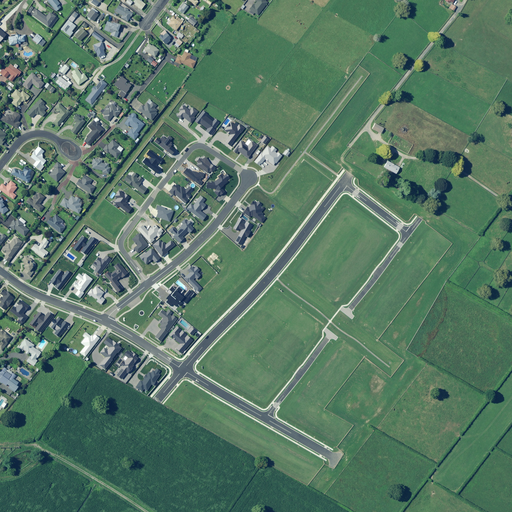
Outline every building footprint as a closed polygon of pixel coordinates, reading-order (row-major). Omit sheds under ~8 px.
[(59,4),(56,0),(46,0),(56,11),(61,7),(58,5),(59,4)] [(145,5),(138,0),(134,0),(133,2),(135,3),(134,5),(141,10),(145,5)] [(253,4),(248,12),(253,15),(254,13),(258,16),(268,1),(266,0),(265,0),(255,0),(255,1),(256,2),(254,5),(253,4)] [(188,7),(183,3),(177,10),(183,14),(188,7)] [(123,8),(118,5),(115,11),(122,16),(121,18),(127,22),(132,13),(124,8),(123,8)] [(46,17),(34,8),(30,14),(50,28),(57,18),(49,12),(46,17)] [(98,15),(91,9),(86,16),(93,21),(98,15)] [(75,11),(68,19),(72,22),(79,14),(75,11)] [(183,21),(177,17),(175,19),(172,17),(170,20),(169,20),(166,23),(176,31),(183,21)] [(197,21),(191,17),(188,21),(194,25),(197,21)] [(76,26),(69,21),(62,31),(70,37),(73,33),(71,31),(76,26)] [(121,26),(107,21),(104,30),(111,33),(110,35),(117,37),(119,32),(121,26)] [(87,34),(81,28),(76,34),(75,33),(73,35),(80,41),(87,34)] [(104,39),(95,31),(92,35),(101,42),(104,39)] [(172,39),(166,33),(163,36),(161,35),(158,37),(165,45),(172,39)] [(19,36),(19,34),(15,35),(15,36),(8,37),(9,45),(15,44),(17,43),(17,44),(21,44),(20,42),(25,41),(25,38),(26,38),(26,35),(19,36)] [(43,38),(37,34),(32,39),(38,44),(43,38)] [(179,46),(182,42),(178,39),(175,43),(174,45),(178,48),(179,46)] [(101,42),(93,45),(94,49),(93,49),(94,52),(96,52),(97,57),(105,55),(101,42)] [(145,55),(146,52),(155,57),(159,50),(148,43),(145,47),(141,53),(145,55)] [(188,51),(185,49),(182,56),(181,56),(178,55),(175,62),(181,65),(181,63),(192,68),(195,62),(189,59),(192,52),(188,51)] [(18,66),(15,64),(13,66),(10,64),(6,69),(4,70),(2,69),(0,71),(0,73),(6,78),(9,74),(11,75),(8,79),(11,82),(16,75),(18,76),(23,70),(18,66)] [(65,64),(60,71),(64,75),(69,68),(65,64)] [(79,71),(77,68),(70,72),(71,74),(70,75),(78,87),(89,80),(86,75),(82,74),(80,71),(79,71)] [(35,75),(32,73),(22,85),(27,90),(32,84),(39,89),(44,83),(38,77),(35,75)] [(60,77),(56,82),(66,90),(70,84),(60,77)] [(127,81),(121,77),(118,81),(117,81),(114,85),(121,90),(118,95),(123,98),(131,86),(128,83),(126,86),(125,84),(127,81)] [(107,84),(101,80),(95,87),(94,86),(91,89),(92,91),(85,100),(91,105),(107,84)] [(55,89),(47,83),(44,87),(52,93),(55,89)] [(21,93),(16,89),(11,96),(14,99),(11,103),(17,108),(21,103),(22,101),(25,102),(29,97),(22,91),(21,93)] [(44,103),(40,99),(27,114),(31,118),(35,114),(39,114),(42,117),(46,113),(44,111),(46,108),(42,105),(44,103)] [(66,110),(58,102),(54,107),(57,110),(56,111),(59,114),(56,117),(57,118),(53,123),(57,127),(70,112),(67,109),(66,110)] [(145,116),(144,118),(146,120),(148,118),(151,120),(157,113),(156,112),(157,110),(154,108),(156,105),(152,102),(150,105),(147,103),(144,106),(142,104),(137,110),(145,116)] [(117,108),(112,104),(110,107),(108,106),(105,109),(106,110),(102,114),(105,116),(103,117),(108,121),(113,115),(115,117),(122,109),(118,106),(117,108)] [(181,110),(177,116),(181,119),(183,117),(192,123),(195,118),(194,117),(198,111),(193,108),(191,110),(183,105),(180,109),(181,110)] [(4,116),(2,115),(0,119),(0,120),(17,129),(20,123),(17,122),(21,115),(14,111),(12,116),(9,114),(8,116),(5,114),(4,116)] [(215,120),(203,111),(196,121),(200,124),(200,123),(207,129),(206,131),(211,135),(220,122),(215,119),(215,120)] [(138,117),(132,113),(124,124),(128,127),(130,125),(133,128),(132,129),(131,128),(127,134),(134,140),(138,134),(137,133),(144,124),(137,118),(138,117)] [(85,121),(76,114),(73,118),(75,120),(74,121),(76,123),(73,127),(70,131),(75,135),(85,121)] [(96,123),(93,120),(87,127),(92,131),(87,136),(88,137),(85,140),(90,145),(102,132),(104,130),(99,125),(100,124),(97,121),(96,123)] [(244,128),(236,122),(234,124),(231,122),(225,130),(231,134),(226,142),(231,146),(244,128)] [(384,128),(375,122),(372,128),(381,133),(384,128)] [(157,137),(154,141),(172,155),(176,150),(171,147),(173,144),(170,141),(172,138),(169,136),(166,139),(163,136),(160,139),(157,137)] [(265,136),(261,141),(265,145),(269,139),(265,136)] [(120,146),(112,140),(108,146),(106,145),(102,150),(107,154),(108,152),(116,159),(121,152),(117,149),(120,146)] [(248,158),(258,145),(252,141),(248,146),(241,141),(234,151),(237,153),(238,152),(248,158)] [(44,151),(38,146),(33,153),(30,157),(36,161),(33,165),(40,171),(44,166),(43,165),(46,161),(42,158),(42,154),(44,151)] [(267,146),(255,161),(260,165),(261,163),(262,164),(265,159),(274,166),(283,155),(278,152),(277,153),(275,152),(277,150),(272,146),(270,148),(267,146)] [(163,160),(150,150),(147,154),(152,158),(150,160),(146,157),(142,162),(157,173),(161,169),(156,165),(158,163),(159,164),(163,160)] [(198,163),(197,165),(208,173),(210,171),(212,172),(216,167),(210,163),(206,157),(203,159),(202,158),(201,159),(200,158),(197,162),(198,163)] [(102,160),(97,159),(97,160),(93,159),(91,165),(92,165),(92,168),(102,171),(102,173),(108,174),(110,168),(107,167),(108,164),(105,163),(105,164),(101,163),(102,160)] [(400,168),(388,161),(384,167),(397,174),(400,168)] [(61,166),(57,162),(53,167),(55,169),(49,175),(56,182),(65,172),(60,168),(61,166)] [(32,170),(24,166),(21,172),(14,168),(10,174),(28,183),(31,177),(29,176),(32,170)] [(187,168),(183,173),(200,185),(202,182),(200,180),(202,178),(203,178),(204,173),(199,172),(199,173),(193,171),(192,172),(187,168)] [(128,175),(124,179),(128,182),(127,182),(132,186),(132,185),(143,194),(147,189),(140,183),(143,179),(139,176),(138,178),(136,177),(138,175),(135,172),(131,177),(128,175)] [(207,188),(215,189),(216,190),(214,191),(218,196),(220,194),(221,195),(225,192),(222,188),(228,182),(227,181),(230,178),(226,174),(223,177),(221,174),(218,177),(219,178),(215,182),(211,182),(211,183),(207,183),(207,188)] [(92,180),(84,175),(81,180),(79,179),(76,185),(91,194),(95,187),(90,184),(92,180)] [(15,184),(10,181),(6,187),(2,184),(0,186),(0,190),(13,200),(16,195),(12,193),(16,187),(14,186),(15,184)] [(175,185),(169,191),(174,195),(174,194),(186,203),(192,196),(189,194),(193,189),(189,187),(186,190),(181,187),(181,188),(177,184),(176,186),(175,185)] [(124,195),(119,191),(115,196),(117,198),(114,202),(128,213),(132,208),(128,205),(129,204),(126,202),(130,197),(125,194),(124,195)] [(44,197),(39,193),(37,195),(35,194),(33,198),(34,199),(32,201),(29,198),(26,202),(40,212),(43,207),(39,204),(44,197)] [(75,198),(71,196),(68,201),(63,198),(59,205),(66,209),(67,207),(78,214),(83,206),(78,203),(80,200),(75,197),(75,198)] [(191,204),(187,209),(203,220),(207,215),(201,211),(202,209),(202,210),(206,204),(203,202),(205,200),(201,196),(194,206),(191,204)] [(5,203),(0,197),(0,211),(2,215),(8,210),(3,204),(5,203)] [(248,206),(243,213),(250,217),(251,216),(262,223),(265,218),(262,216),(264,214),(262,212),(264,208),(261,206),(262,204),(258,202),(257,203),(253,201),(249,208),(248,206)] [(158,211),(156,216),(170,221),(173,211),(158,206),(156,210),(158,211)] [(62,221),(55,215),(52,219),(50,218),(46,223),(60,233),(64,227),(60,224),(62,221)] [(235,241),(241,245),(247,235),(248,236),(251,231),(249,230),(253,225),(240,217),(234,228),(238,231),(239,229),(242,230),(235,241)] [(9,226),(11,228),(11,230),(13,231),(14,230),(15,229),(24,236),(29,230),(23,225),(24,224),(17,219),(15,221),(14,220),(9,226)] [(169,230),(180,242),(185,238),(183,237),(188,232),(190,233),(194,229),(190,226),(192,224),(188,220),(187,221),(185,219),(181,222),(184,225),(177,231),(173,227),(169,230)] [(142,224),(137,229),(151,243),(155,240),(154,238),(157,235),(159,237),(162,234),(161,233),(163,231),(160,228),(159,229),(156,225),(149,231),(142,224)] [(148,244),(139,234),(133,239),(138,245),(134,248),(138,253),(148,244)] [(81,251),(86,255),(97,241),(92,237),(86,244),(84,243),(87,240),(82,236),(73,248),(77,251),(82,246),(84,247),(81,251)] [(22,242),(14,237),(11,241),(8,239),(0,250),(6,254),(3,258),(8,262),(22,242)] [(49,242),(44,239),(38,247),(35,244),(31,249),(42,258),(45,254),(46,254),(48,252),(43,249),(49,242)] [(160,239),(153,245),(162,257),(168,253),(167,251),(175,245),(171,240),(166,245),(163,241),(162,242),(160,239)] [(152,248),(140,257),(146,264),(152,259),(155,262),(160,258),(152,248)] [(22,267),(24,268),(22,272),(29,277),(33,272),(31,271),(36,263),(25,255),(21,261),(25,264),(22,267)] [(95,270),(100,274),(111,259),(106,256),(102,261),(98,258),(93,265),(97,268),(95,270)] [(109,271),(105,274),(112,283),(111,284),(118,292),(123,288),(117,281),(122,276),(123,278),(128,273),(118,263),(114,266),(117,269),(111,274),(109,271)] [(190,272),(184,278),(198,292),(202,288),(194,279),(195,278),(197,279),(201,275),(198,272),(200,270),(196,266),(193,269),(191,267),(188,270),(190,272)] [(59,270),(50,282),(60,289),(71,274),(67,271),(65,274),(59,270)] [(93,279),(86,273),(83,277),(79,274),(76,278),(80,281),(79,283),(76,281),(73,285),(79,290),(75,294),(80,298),(84,293),(83,292),(93,279)] [(104,292),(96,286),(93,290),(92,289),(88,294),(91,297),(92,295),(98,300),(97,301),(101,304),(105,299),(101,296),(104,292)] [(186,303),(194,293),(189,290),(184,296),(181,294),(183,290),(178,286),(176,290),(172,287),(170,290),(173,292),(167,299),(169,300),(167,302),(171,305),(172,303),(175,306),(177,303),(180,306),(184,301),(186,303)] [(13,297),(3,289),(0,293),(0,298),(2,300),(0,303),(0,307),(4,311),(12,301),(11,300),(13,297)] [(29,307),(20,300),(18,303),(19,304),(16,308),(14,307),(10,311),(20,318),(19,319),(23,323),(27,317),(23,314),(29,307)] [(154,337),(161,342),(168,332),(167,332),(177,318),(174,316),(173,317),(170,315),(172,312),(168,309),(166,312),(162,310),(159,314),(163,318),(159,323),(162,325),(160,327),(161,328),(154,337)] [(39,312),(30,324),(34,326),(37,323),(38,324),(35,328),(40,332),(53,316),(48,312),(45,316),(39,312)] [(62,320),(58,317),(55,320),(53,322),(54,323),(51,327),(54,330),(55,328),(57,330),(54,333),(59,337),(69,325),(64,321),(62,324),(60,322),(62,320)] [(166,339),(182,353),(193,340),(177,326),(166,339)] [(196,331),(192,327),(188,332),(192,336),(196,331)] [(11,338),(1,330),(0,330),(0,341),(1,342),(0,342),(0,350),(1,351),(6,345),(11,338)] [(80,352),(85,356),(99,338),(94,334),(92,337),(86,332),(83,336),(85,338),(81,343),(85,346),(80,352)] [(100,365),(105,369),(113,360),(112,359),(117,353),(118,353),(122,348),(108,337),(104,343),(109,348),(107,350),(104,348),(100,352),(106,357),(100,365)] [(34,345),(24,339),(18,348),(22,351),(23,350),(26,351),(25,353),(28,355),(29,353),(31,354),(26,361),(33,366),(37,361),(36,360),(41,352),(33,347),(34,345)] [(115,374),(121,379),(127,372),(128,374),(135,366),(133,365),(138,358),(136,356),(136,355),(133,353),(133,354),(128,350),(125,354),(129,357),(126,361),(122,358),(117,364),(121,366),(115,374)] [(144,389),(147,391),(151,384),(154,386),(156,382),(155,381),(159,375),(158,374),(160,371),(157,368),(154,372),(152,370),(151,373),(149,372),(147,375),(146,374),(144,377),(145,378),(143,382),(140,380),(136,387),(142,392),(144,389)] [(10,376),(1,369),(0,370),(0,381),(6,385),(15,390),(19,384),(13,379),(16,376),(12,373),(10,376)]
